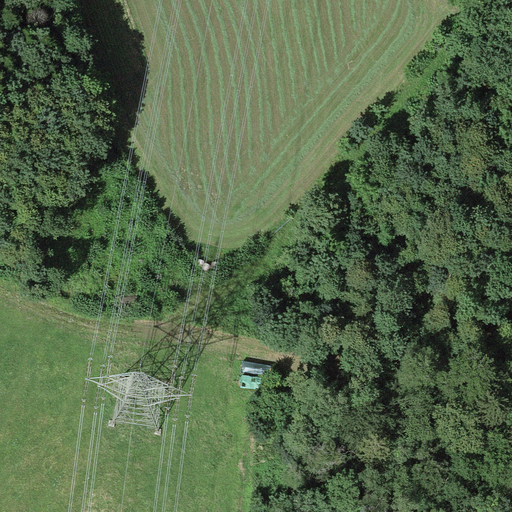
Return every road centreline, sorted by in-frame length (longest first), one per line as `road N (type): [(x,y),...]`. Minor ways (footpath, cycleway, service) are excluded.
road 1 (track): [(0,286),(54,311),(163,325),(221,284),(395,112),(480,0)]
road 2 (track): [(163,325),(288,355),(511,466)]
